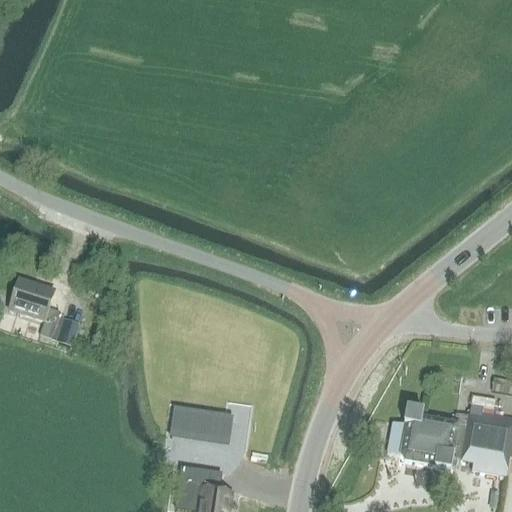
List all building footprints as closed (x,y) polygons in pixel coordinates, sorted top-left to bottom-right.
[(50,342),(59,316),(48,312),(54,294),(18,283),(8,313),(43,325),(39,338),(50,342)] [(72,350),(79,326),(63,322),(56,345),(72,350)] [(171,389),(186,391),(193,344),(178,342),(171,389)] [(511,397),(511,384),(493,381),(491,394),(511,397)] [(494,412),(495,403),(472,399),(470,408),(494,412)] [(467,419),(466,429),(457,428),(458,428),(421,421),(422,415),(406,412),(403,428),(392,426),(386,456),(399,459),(403,465),(434,471),(433,472),(450,475),(452,462),(460,464),(459,464),(472,467),(471,473),(505,479),(508,461),(510,461),(511,447),(511,421),(481,416),(482,411),(470,409),(468,419),(467,419)] [(174,412),(170,437),(191,440),(194,415),(174,412)] [(181,472),(175,511),(182,511),(227,511),(230,497),(216,495),(217,487),(218,487),(220,477),(181,472)]
